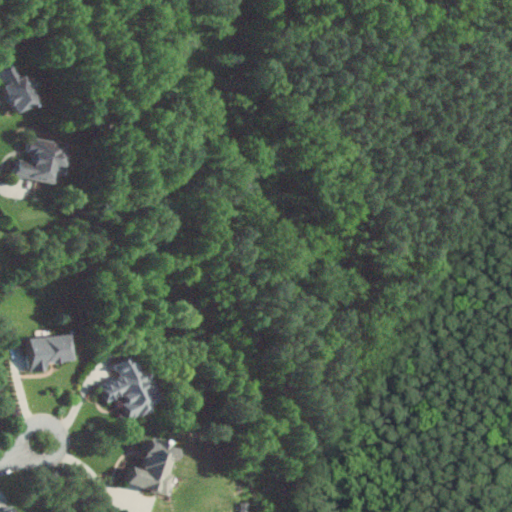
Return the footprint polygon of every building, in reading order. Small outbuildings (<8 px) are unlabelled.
[(35,103),(15,62),(0,69),(0,80),(15,112),(35,103)] [(15,175),(50,183),(54,166),(60,168),(65,146),(29,138),(26,150),(33,152),(30,166),(17,163),(15,175)] [(71,361),(70,334),(28,336),(30,371),(46,370),(46,362),(71,361)] [(100,385),(106,400),(118,395),(129,419),(152,409),(150,405),(161,400),(148,372),(139,376),(130,355),(113,362),(119,376),(100,385)] [(166,495),(172,474),(169,473),(174,454),(167,452),(169,444),(149,438),(139,469),(131,466),(126,483),(166,495)]
